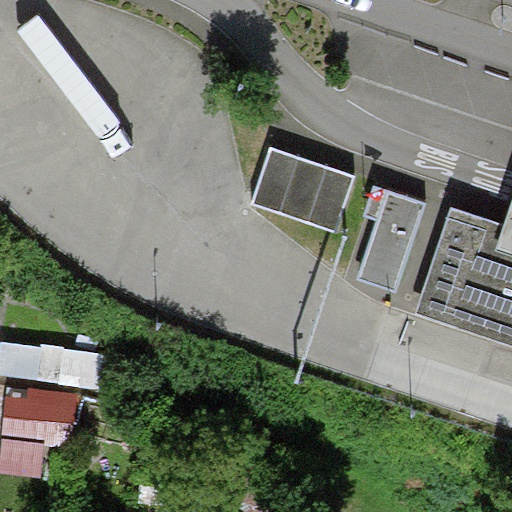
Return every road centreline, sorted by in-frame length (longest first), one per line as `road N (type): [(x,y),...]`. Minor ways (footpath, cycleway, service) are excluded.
road 1 (primary): [(217,0),(258,33),(303,91),(365,131),(511,182)]
road 2 (primary): [(357,0),(511,51)]
